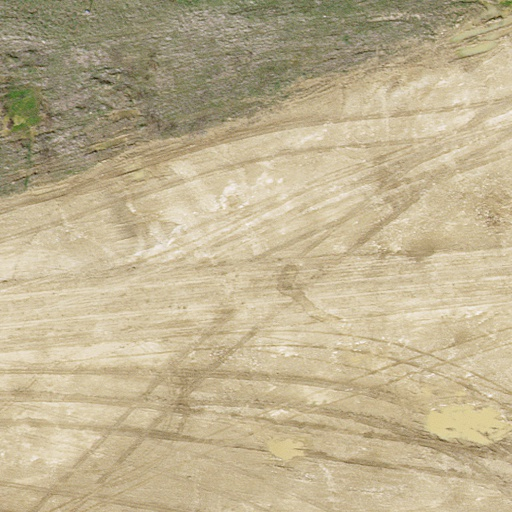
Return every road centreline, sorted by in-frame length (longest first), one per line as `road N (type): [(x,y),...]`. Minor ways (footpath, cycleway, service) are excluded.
road 1 (track): [(0,219),(511,100)]
road 2 (track): [(0,320),(511,268)]
road 3 (track): [(0,458),(511,499)]
